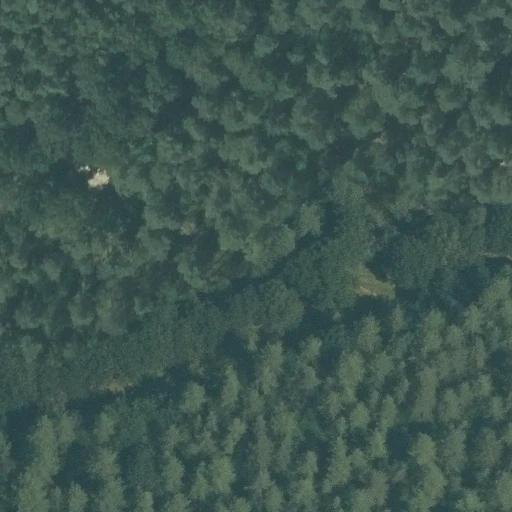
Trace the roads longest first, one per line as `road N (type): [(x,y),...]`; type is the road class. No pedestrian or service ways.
road 1 (track): [(511,267),(0,436)]
road 2 (track): [(511,166),(441,143),(277,118),(116,73),(74,51)]
road 3 (track): [(62,129),(125,187),(189,228),(297,267),(314,308),(311,339)]
road 4 (tertiary): [(0,194),(184,0)]
road 5 (track): [(423,295),(297,267)]
